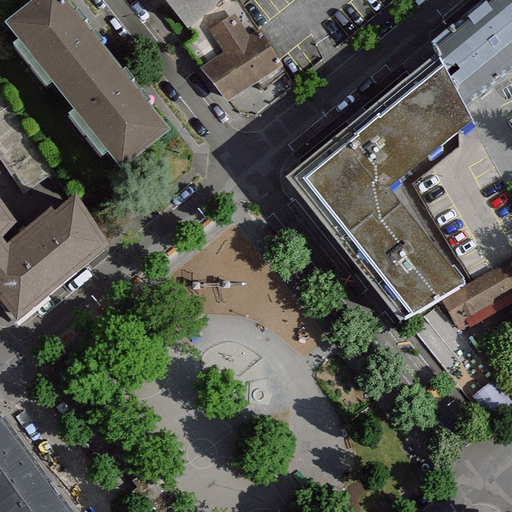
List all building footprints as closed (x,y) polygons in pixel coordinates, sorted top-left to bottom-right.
[(159,129),(56,0),(28,0),(0,22),(0,25),(112,166),(159,129)] [(166,0),(185,24),(215,0),(166,0)] [(511,55),(511,0),(441,52),(467,88),(511,55)] [(246,36),(235,17),(214,28),(228,53),(207,65),(230,107),(286,76),(259,29),(246,36)] [(469,116),(431,67),(292,175),(406,320),(453,284),(377,188),(469,116)] [(0,142),(14,134),(0,110),(0,142)] [(0,312),(95,249),(51,184),(25,202),(0,165),(0,312)] [(511,307),(511,265),(452,299),(471,331),(511,307)] [(0,511),(50,511),(0,448),(0,511)] [(160,511),(179,499),(153,464),(133,479),(138,486),(132,490),(148,511),(153,507),(156,511),(160,511)]
